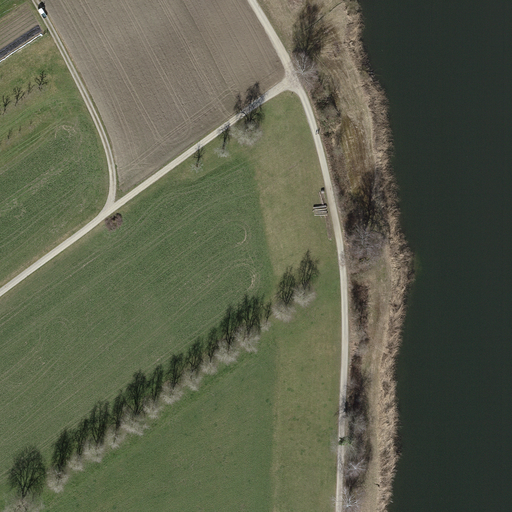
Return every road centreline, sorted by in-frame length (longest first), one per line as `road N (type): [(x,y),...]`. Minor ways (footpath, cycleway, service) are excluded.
road 1 (track): [(339,511),(347,317),(335,206),(308,104),(251,0)]
road 2 (track): [(295,80),(0,292)]
road 3 (track): [(109,210),(106,142),(36,0)]
